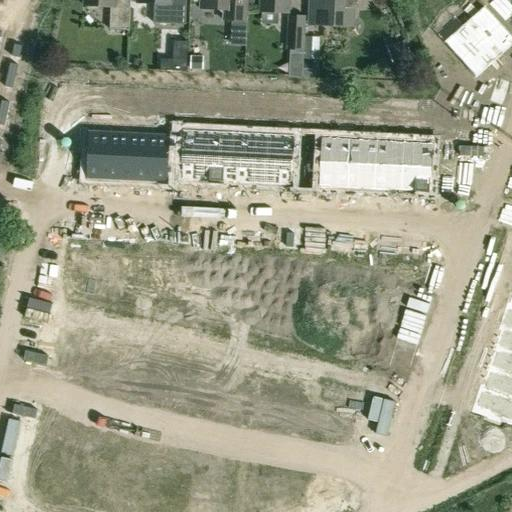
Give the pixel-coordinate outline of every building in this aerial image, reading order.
[(84,0),(84,5),(111,7),(110,29),(129,30),(130,0),(84,0)] [(136,0),(137,2),(154,3),(153,23),(185,24),(186,0),(136,0)] [(223,19),(247,20),(248,0),(202,0),(202,8),(219,9),(223,13),(223,19)] [(260,0),(260,11),(290,12),(290,0),(260,0)] [(310,0),(309,24),(353,26),(354,0),(310,0)] [(456,0),(443,0),(433,10),(442,19),(459,3),(456,0)] [(453,17),(435,33),(445,44),(452,37),(467,54),(500,24),(484,6),(462,27),(453,17)] [(304,49),(305,38),(306,17),(289,16),(288,48),(290,48),(304,49)] [(511,37),(500,24),(467,54),(483,72),(511,45),(511,37)] [(304,49),(304,60),(318,60),(319,38),(305,38),(304,49)] [(12,44),(9,56),(17,58),(20,46),(12,44)] [(304,62),(304,60),(304,49),(290,48),(290,61),(304,62)] [(203,57),(190,56),(190,69),(202,69),(203,57)] [(7,63),(5,75),(13,77),(15,65),(7,63)] [(5,75),(2,87),(10,88),(13,77),(5,75)] [(496,79),(489,101),(501,105),(509,83),(496,79)] [(201,97),(201,105),(213,105),(213,97),(201,97)] [(213,97),(213,105),(225,106),(225,98),(213,97)] [(99,103),(99,112),(111,112),(111,104),(99,103)] [(111,104),(111,112),(123,113),(123,105),(111,104)] [(137,105),(137,113),(149,114),(149,106),(137,105)] [(254,105),(254,113),(266,114),(266,106),(254,105)] [(149,106),(149,114),(161,115),(161,107),(149,106)] [(266,106),(266,114),(278,115),(278,106),(266,106)] [(393,106),(393,114),(405,115),(405,107),(393,106)] [(405,107),(405,115),(417,116),(417,107),(405,107)] [(339,110),(339,118),(351,118),(351,110),(339,110)] [(351,110),(351,118),(363,119),(363,111),(351,110)] [(184,131),(181,180),(209,181),(211,133),(184,131)] [(89,132),(87,179),(107,180),(110,133),(89,132)] [(110,133),(107,180),(126,181),(129,134),(110,133)] [(211,133),(209,181),(236,183),(238,134),(211,133)] [(129,134),(126,181),(145,182),(148,135),(129,134)] [(238,134),(236,183),(262,184),(265,135),(238,134)] [(148,135),(145,182),(166,183),(168,136),(148,135)] [(265,135),(262,184),(290,185),(293,137),(265,135)] [(322,138),(320,187),(347,188),(350,140),(322,138)] [(350,140),(347,188),(374,190),(377,141),(350,140)] [(377,141),(374,190),(401,191),(403,142),(377,141)] [(403,142),(401,191),(428,192),(431,144),(403,142)] [(506,307),(500,327),(502,328),(501,329),(511,332),(511,307),(509,306),(509,307),(506,307)] [(511,332),(501,329),(495,348),(511,353),(511,332)] [(60,330),(52,368),(74,373),(82,335),(60,330)] [(82,335),(74,373),(95,378),(103,340),(104,338),(103,338),(102,340),(82,335)] [(103,340),(95,378),(116,382),(124,345),(103,340)] [(116,382),(138,387),(146,350),(125,345),(126,343),(125,342),(124,345),(116,382)] [(511,353),(495,348),(488,369),(511,376),(511,353)] [(162,353),(154,391),(176,396),(184,358),(183,358),(162,353)] [(184,358),(176,396),(197,401),(205,363),(206,363),(207,361),(184,356),(183,358),(184,358)] [(205,363),(197,401),(218,405),(226,368),(206,363),(205,363)] [(226,368),(218,405),(239,410),(248,373),(226,368)] [(511,376),(488,369),(482,389),(511,398),(511,376)] [(248,373),(239,410),(261,415),(270,377),(248,373)] [(285,381),(277,418),(299,423),(307,386),(285,381)] [(307,386),(299,423),(320,429),(328,391),(307,386)] [(320,429),(342,434),(351,393),(329,388),(328,391),(320,429)] [(480,389),(473,410),(488,415),(487,419),(500,423),(502,419),(511,422),(511,398),(482,389),(480,389)] [(56,396),(54,404),(66,407),(68,398),(56,396)] [(68,398),(66,407),(78,410),(80,401),(68,398)] [(98,405),(96,414),(108,416),(110,408),(98,405)] [(110,408),(108,416),(120,419),(122,411),(110,408)] [(158,419),(156,427),(168,430),(170,421),(158,419)] [(170,421),(168,430),(180,433),(182,424),(170,421)] [(198,434),(197,442),(209,445),(211,437),(198,434)] [(211,437),(209,445),(221,448),(223,439),(211,437)] [(251,440),(249,448),(261,451),(263,442),(251,440)] [(263,442),(261,451),(273,454),(275,445),(263,442)] [(302,451),(300,460),(312,462),(314,454),(302,451)] [(39,452),(33,475),(46,478),(39,510),(49,511),(62,511),(72,470),(72,469),(50,464),(52,455),(39,452)] [(314,454),(312,462),(324,465),(326,457),(314,454)] [(72,470),(62,511),(87,511),(92,490),(105,492),(110,469),(96,466),(94,475),(72,470)] [(131,469),(126,492),(139,495),(134,511),(159,511),(165,486),(143,481),(145,472),(131,469)] [(165,486),(159,511),(184,511),(185,506),(198,508),(203,485),(190,482),(187,491),(165,486)] [(275,486),(233,507),(235,511),(282,511),(287,510),(275,486)] [(213,487),(208,511),(213,511),(221,511),(226,490),(213,487)]
